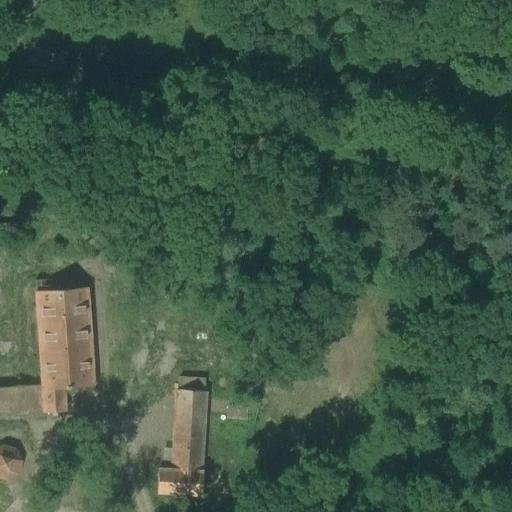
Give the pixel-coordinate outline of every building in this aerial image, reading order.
[(85,286),(33,290),(38,382),(40,407),(40,411),(62,410),(60,384),(91,383),(85,286)] [(38,382),(0,384),(0,410),(40,407),(38,382)] [(201,390),(173,388),(169,468),(155,467),(154,490),(199,493),(200,471),(197,471),(201,390)] [(245,405),(222,406),(223,421),(246,419),(245,405)] [(12,449),(1,446),(0,446),(0,476),(4,477),(15,471),(18,460),(12,449)]
